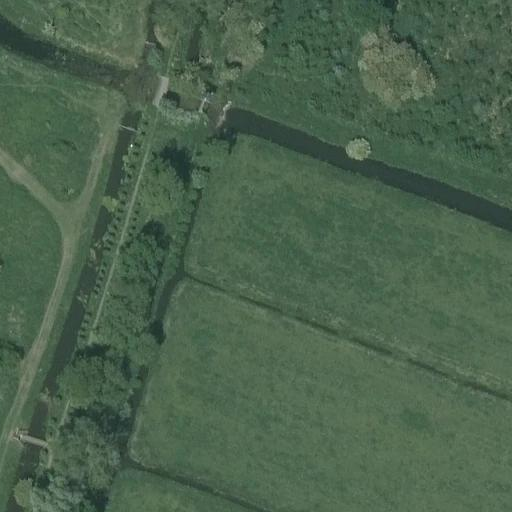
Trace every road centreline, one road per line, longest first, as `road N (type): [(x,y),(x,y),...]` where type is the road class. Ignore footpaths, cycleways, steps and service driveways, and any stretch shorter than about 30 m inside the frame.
road 1 (track): [(57,455),(164,78)]
road 2 (track): [(7,438),(75,233),(0,161)]
road 3 (track): [(75,233),(101,115)]
